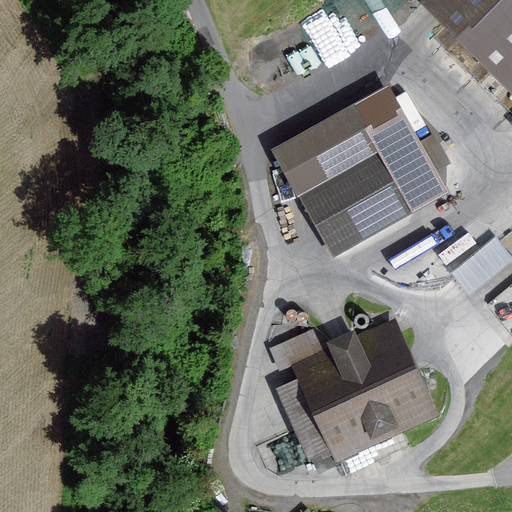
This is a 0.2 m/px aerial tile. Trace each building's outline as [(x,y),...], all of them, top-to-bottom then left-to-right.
[(511,0),(429,0),(426,3),(511,86),(511,0)] [(415,209),(358,104),(273,150),(331,255),(415,209)] [(426,141),(437,169),(449,165),(439,136),(426,141)] [(468,294),(511,266),(511,257),(500,239),(452,270),(468,294)] [(436,422),(396,332),(294,377),(335,467),(436,422)]
